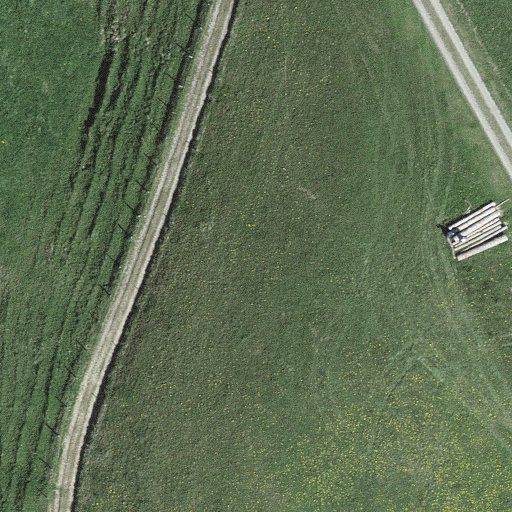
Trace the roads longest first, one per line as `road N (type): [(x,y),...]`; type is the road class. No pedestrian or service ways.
road 1 (track): [(227,0),(72,460),(64,511)]
road 2 (track): [(414,0),(511,173)]
